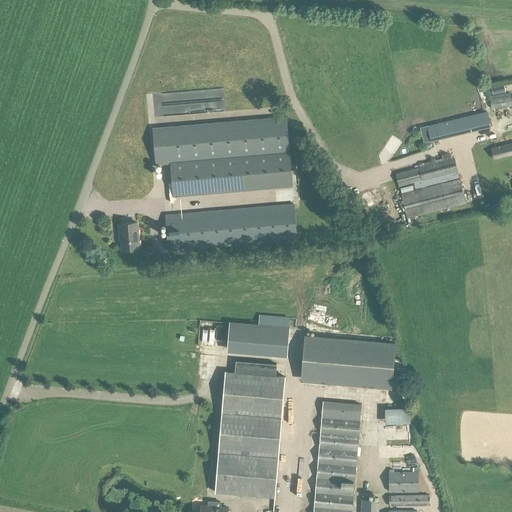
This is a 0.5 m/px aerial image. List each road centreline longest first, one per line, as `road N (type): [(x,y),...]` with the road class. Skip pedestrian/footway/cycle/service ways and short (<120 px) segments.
road 1 (track): [(493,133),(364,179),(341,176),(291,97),(267,16),(154,3)]
road 2 (unclassified): [(0,416),(154,0)]
